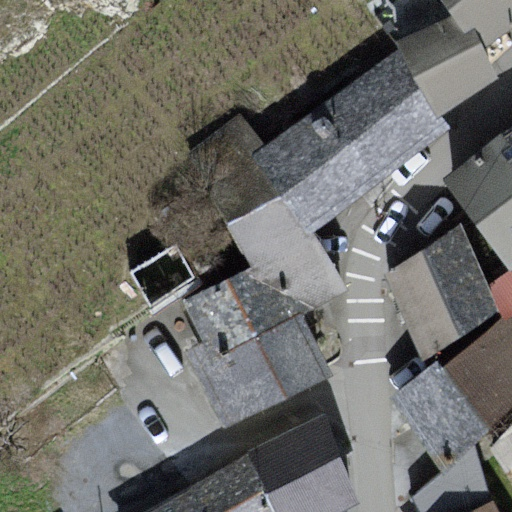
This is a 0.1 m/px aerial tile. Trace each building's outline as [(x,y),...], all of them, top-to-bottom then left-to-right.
[(511,24),(511,0),(440,0),(450,14),(462,30),(471,24),(482,45),(511,24)] [(496,74),(482,45),(471,24),(462,30),(450,14),(392,40),(397,45),(442,113),(496,74)] [(264,143),(249,154),(307,233),(450,124),(442,113),(397,45),(264,143)] [(338,285),(307,233),(249,154),(264,143),(244,113),(195,155),(250,263),(182,297),(201,338),(185,348),(225,423),(326,371),(295,310),(338,285)] [(511,123),(501,131),(511,147),(511,123)] [(511,147),(501,131),(442,177),(509,267),(511,265),(511,147)] [(487,284),(459,221),(384,271),(420,360),(499,307),(487,284)] [(174,240),(125,271),(150,310),(197,277),(174,240)] [(511,265),(509,267),(487,284),(499,307),(502,314),(505,319),(511,314),(511,265)] [(502,314),(443,363),(488,425),(511,403),(511,314),(505,319),(502,314)] [(473,440),(488,425),(443,363),(436,355),(391,393),(443,470),(473,440)] [(329,511),(354,499),(323,413),(242,456),(141,511),(329,511)] [(463,511),(493,497),(473,440),(443,470),(410,497),(418,511),(463,511)] [(463,511),(499,511),(493,497),(463,511)]
